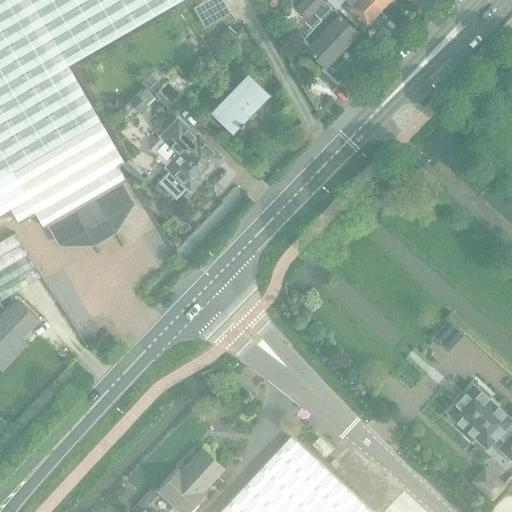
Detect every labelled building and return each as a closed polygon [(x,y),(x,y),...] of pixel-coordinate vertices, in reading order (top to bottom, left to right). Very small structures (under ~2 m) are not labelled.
[(0,0),(0,180),(102,122),(69,65),(181,0),(0,0)] [(221,0),(203,0),(196,4),(203,17),(225,5),(221,0)] [(302,0),(296,7),(294,9),(307,21),(313,14),(318,19),(301,36),(301,42),(307,47),(305,49),(325,68),(357,33),(321,0),(302,0)] [(365,26),(369,26),(372,23),(372,18),(380,10),(369,0),(340,0),(343,2),(339,6),(363,28),(365,26)] [(369,0),(380,10),(386,4),(390,4),(394,0),(369,0)] [(227,29),(219,38),(228,45),(234,36),(227,29)] [(161,71),(144,87),(149,92),(166,76),(161,71)] [(233,135),(240,127),(241,128),(244,125),(243,124),(270,96),(269,95),(268,96),(247,76),(212,112),(232,132),(231,134),(233,135)] [(145,89),(138,96),(148,106),(155,99),(145,89)] [(138,95),(120,112),(130,123),(147,106),(138,95)] [(178,119),(149,149),(167,167),(166,167),(169,170),(162,177),(180,194),(187,187),(190,190),(220,159),(221,158),(198,135),(196,137),(178,119)] [(102,122),(0,180),(0,214),(10,209),(19,223),(35,213),(43,227),(47,225),(59,247),(93,246),(114,234),(133,204),(121,183),(125,180),(117,165),(124,161),(116,146),(102,122)] [(0,271),(27,256),(13,234),(0,241),(0,271)] [(17,302),(0,319),(0,361),(38,322),(17,302)] [(474,384),(448,413),(456,420),(452,424),(472,441),(475,438),(486,448),(498,435),(505,442),(505,443),(511,449),(511,414),(510,417),(489,398),(492,396),(479,384),(477,387),(474,384)] [(335,446),(322,434),(315,441),(329,453),(335,446)] [(369,511),(290,438),(220,511),(369,511)] [(177,472),(157,493),(176,511),(188,511),(203,497),(201,494),(223,471),(202,451),(179,474),(177,472)] [(485,466),(470,482),(492,502),(507,486),(485,466)]
